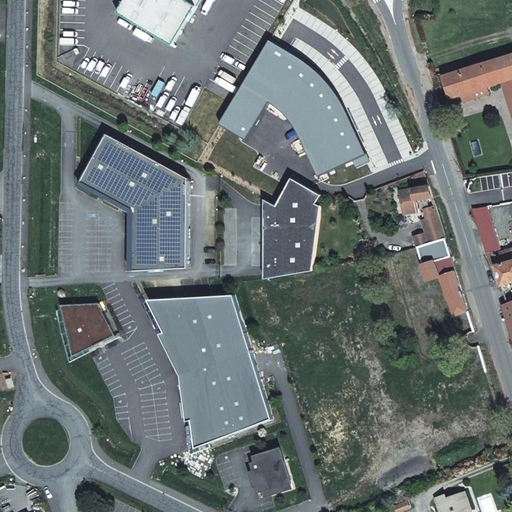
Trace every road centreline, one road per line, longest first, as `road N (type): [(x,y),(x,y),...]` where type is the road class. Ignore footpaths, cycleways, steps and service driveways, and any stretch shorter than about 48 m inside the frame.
road 1 (residential): [(43,409),(12,288),(19,0)]
road 2 (tertiary): [(396,12),(511,380)]
road 3 (residential): [(43,409),(17,430),(20,463),(49,479),(81,461)]
